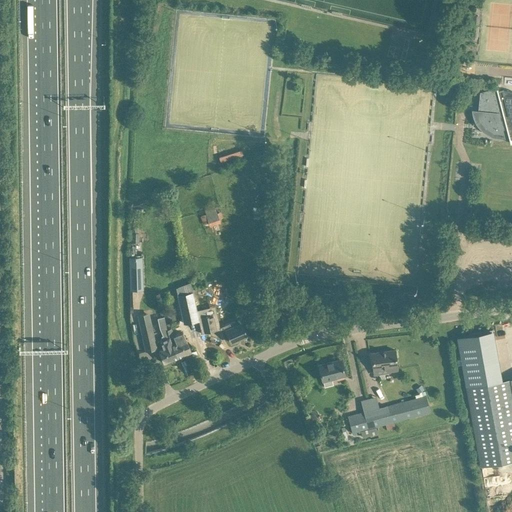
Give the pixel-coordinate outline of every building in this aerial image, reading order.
[(511,96),(509,96),(505,96),(506,98),(501,100),(497,87),(480,92),(479,108),(480,108),(480,111),(478,111),(478,113),(479,116),(479,118),(481,120),(483,123),(486,127),(490,129),(493,131),(496,132),(500,133),(503,133),(502,130),(507,129),(509,133),(510,140),(511,139),(511,96)] [(241,147),(240,143),(217,148),(218,152),(241,147)] [(217,207),(199,214),(204,228),(222,221),(217,207)] [(142,257),(130,258),(131,291),(143,291),(142,257)] [(321,301),(320,311),(330,312),(331,308),(343,309),(344,299),(332,298),(332,294),(322,293),(322,297),(321,301)] [(147,313),(137,315),(145,351),(157,349),(152,327),(150,327),(147,313)] [(200,317),(204,333),(217,330),(213,314),(200,317)] [(199,334),(197,323),(195,315),(182,318),(184,325),(190,324),(192,335),(199,334)] [(164,317),(158,318),(160,328),(165,339),(161,341),(164,348),(159,350),(164,363),(177,357),(169,337),(168,333),(167,329),(164,317)] [(235,320),(220,327),(226,340),(229,338),(231,342),(247,335),(243,326),(242,322),(237,324),(235,320)] [(169,337),(177,357),(191,351),(186,339),(183,332),(174,335),(171,328),(167,329),(168,333),(169,337)] [(465,335),(458,336),(467,386),(481,466),(511,460),(511,387),(510,379),(501,380),(493,340),(490,341),(490,338),(493,338),(494,338),(493,329),(469,333),(469,334),(465,335)] [(371,353),(372,363),(373,369),(389,366),(390,371),(398,370),(395,350),(371,353)] [(318,365),(321,375),(322,380),(345,375),(341,359),(318,365)] [(371,410),(375,426),(430,412),(426,395),(371,410)] [(352,433),(375,426),(371,410),(348,416),(352,433)]
